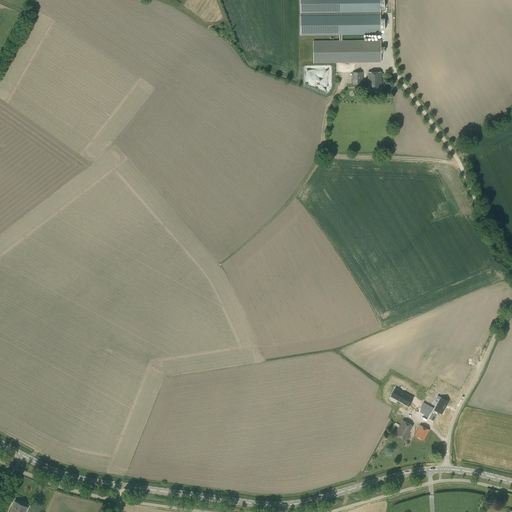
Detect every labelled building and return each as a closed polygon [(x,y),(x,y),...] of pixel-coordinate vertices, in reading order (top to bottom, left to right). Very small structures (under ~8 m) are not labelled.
[(339,41),(342,41),(342,35),(381,34),(381,29),(384,29),(384,18),(380,18),(380,9),(384,9),(384,0),(300,0),(301,35),(339,35),(339,41)] [(342,41),(339,41),(313,41),(313,63),(352,62),(381,62),(381,51),(384,51),(384,47),(381,47),(381,40),(352,40),(342,41)] [(362,72),(352,72),(352,74),(352,85),(363,84),(362,72)] [(368,72),(368,93),(381,93),(381,72),(368,72)] [(412,401),(414,398),(399,390),(395,398),(405,404),(408,399),(412,401)] [(434,409),(441,413),(448,401),(441,397),(434,409)] [(429,407),(422,404),(420,408),(426,412),(429,407)] [(405,439),(412,425),(403,420),(395,434),(405,439)] [(429,429),(420,425),(414,436),(423,441),(429,429)] [(25,511),(28,507),(14,501),(9,511),(25,511)]
